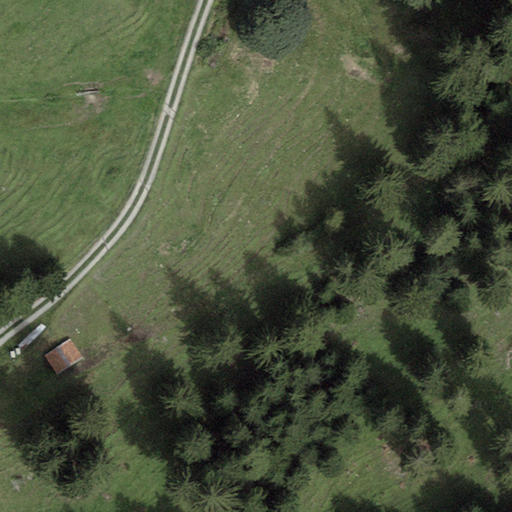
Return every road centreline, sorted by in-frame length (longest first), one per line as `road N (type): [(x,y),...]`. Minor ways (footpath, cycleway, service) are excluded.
road 1 (track): [(0,401),(323,240),(511,119)]
road 2 (track): [(209,0),(135,197),(67,284),(0,336)]
